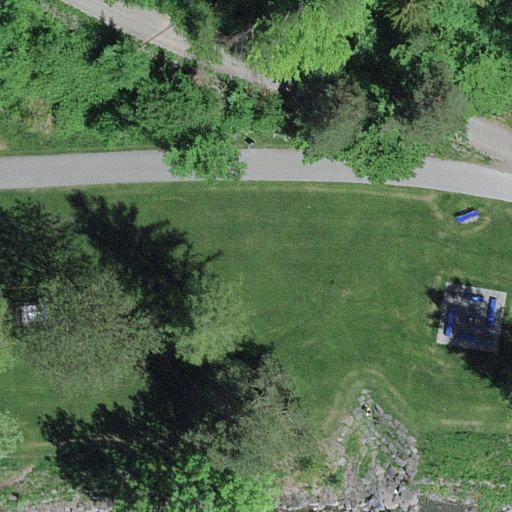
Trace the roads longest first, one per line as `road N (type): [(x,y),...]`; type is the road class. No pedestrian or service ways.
road 1 (unclassified): [(511,190),(378,167),(0,176)]
road 2 (track): [(511,153),(203,48),(99,0)]
